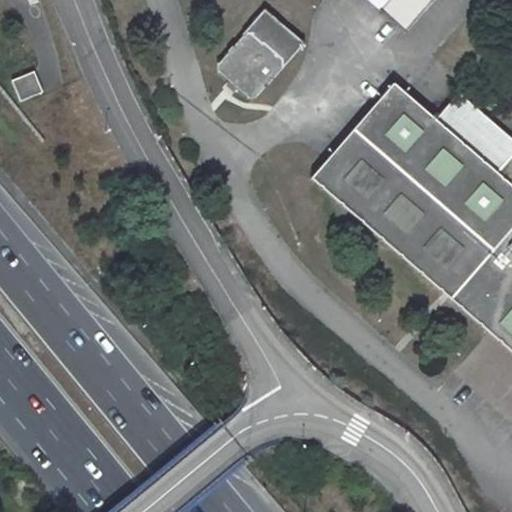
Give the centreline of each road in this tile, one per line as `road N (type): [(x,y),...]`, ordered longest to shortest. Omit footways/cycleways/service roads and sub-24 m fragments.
road 1 (trunk): [(223,511),(0,234)]
road 2 (unclassified): [(426,511),(375,449),(309,413),(266,417),(145,511)]
road 3 (trunk): [(0,363),(121,511)]
